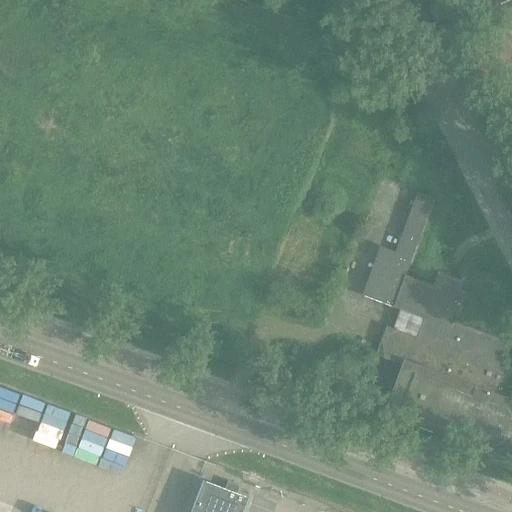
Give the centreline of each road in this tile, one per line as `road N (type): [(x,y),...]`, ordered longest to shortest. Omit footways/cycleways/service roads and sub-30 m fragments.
road 1 (tertiary): [(462,511),(0,341)]
road 2 (residential): [(511,228),(394,0)]
